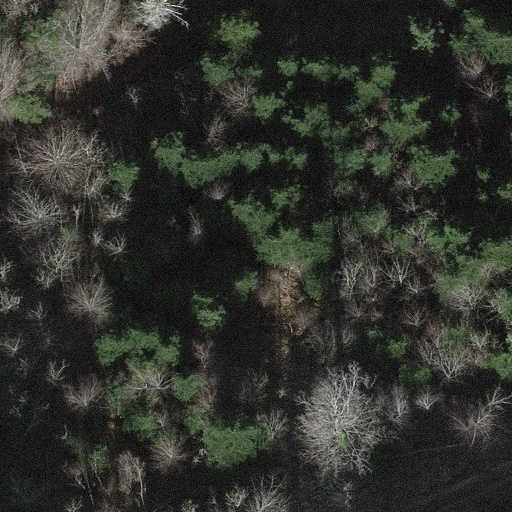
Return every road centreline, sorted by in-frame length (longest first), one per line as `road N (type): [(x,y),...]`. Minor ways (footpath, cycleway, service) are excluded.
road 1 (track): [(0,94),(150,0)]
road 2 (track): [(389,511),(511,447)]
